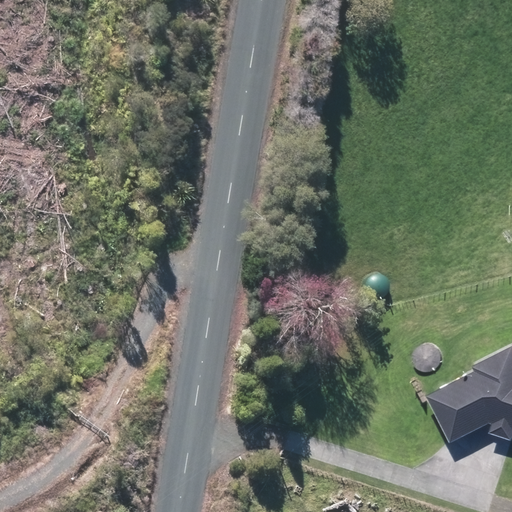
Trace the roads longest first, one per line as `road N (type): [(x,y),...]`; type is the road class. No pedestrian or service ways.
road 1 (unclassified): [(182,511),(261,0)]
road 2 (track): [(0,501),(84,444),(157,282),(176,264),(223,260)]
